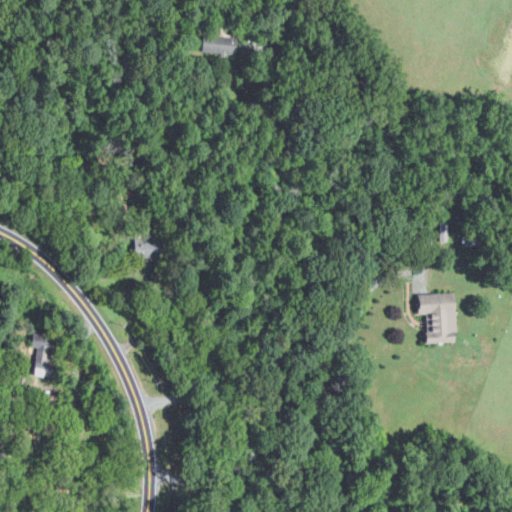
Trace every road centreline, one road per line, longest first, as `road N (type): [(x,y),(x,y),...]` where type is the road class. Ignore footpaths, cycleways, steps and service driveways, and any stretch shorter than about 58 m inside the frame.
road 1 (residential): [(145,390),(200,361),(286,0)]
road 2 (residential): [(149,511),(161,439),(145,390),(89,307),(30,250),(0,233)]
